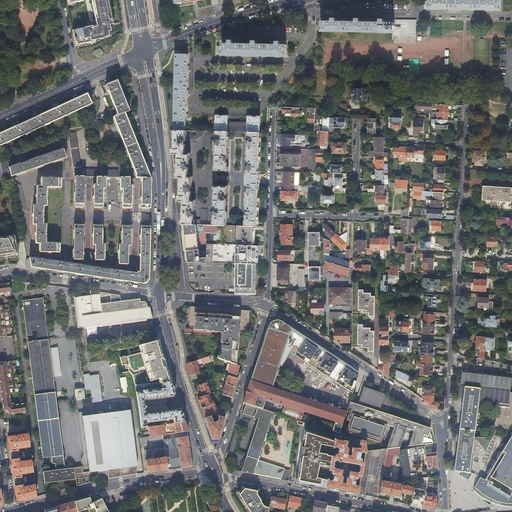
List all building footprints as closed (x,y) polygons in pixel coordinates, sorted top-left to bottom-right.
[(88,26),(74,29),(76,37),(74,37),(75,42),(77,41),(77,44),(78,44),(90,42),(91,44),(92,44),(92,43),(92,41),(95,41),(111,34),(110,28),(110,27),(107,27),(107,25),(113,23),(108,0),(93,0),(97,18),(95,18),(96,21),(96,25),(95,25),(94,23),(90,24),(90,26),(88,26)] [(473,9),(473,0),(424,0),(424,5),(429,6),(429,8),(436,8),(445,8),(461,9),(469,9),(473,9)] [(473,0),(473,9),(485,9),(493,10),(500,10),(500,0),(473,0)] [(380,21),(374,21),(359,21),(359,18),(356,18),(356,21),(350,21),(336,21),(336,18),(332,18),(332,21),(326,21),(322,20),(321,31),(393,32),(393,35),(415,35),(416,20),(393,19),(393,22),(383,22),(383,19),(380,19),(380,21)] [(227,55),(234,55),(251,55),(258,56),(275,56),(281,56),(286,56),(286,44),(280,44),(280,41),(276,41),(276,44),(256,43),(256,41),(253,41),(253,43),(233,43),(233,40),(229,40),(229,43),(223,43),(223,46),(217,46),(217,54),(222,54),(222,55),(227,55)] [(176,54),(174,131),(186,131),(186,120),(188,121),(188,117),(186,117),(186,115),(187,97),(188,97),(188,93),(187,93),(187,91),(187,72),(189,72),(189,69),(187,69),(187,66),(188,54),(176,54)] [(150,177),(146,167),(148,166),(146,162),(144,163),(140,152),(142,151),(141,147),(138,148),(134,136),(136,136),(134,132),(132,133),(128,122),(130,121),(128,117),(126,118),(124,112),(129,110),(126,105),(129,104),(127,100),(125,101),(121,90),(123,89),(121,85),(119,86),(117,80),(106,85),(117,114),(115,115),(116,116),(113,117),(135,173),(135,177),(141,177),(150,177)] [(351,88),(351,95),(353,95),(353,98),(353,100),(365,100),(366,99),(366,93),(364,93),(364,89),(351,88)] [(0,145),(92,104),(87,93),(79,97),(78,95),(77,95),(74,97),(75,99),(59,106),(58,104),(54,106),(55,108),(39,115),(38,113),(34,115),(35,117),(19,124),(18,123),(14,124),(15,126),(0,133),(0,145)] [(436,109),(436,111),(447,112),(448,109),(448,105),(431,104),(431,109),(436,109)] [(299,107),(277,107),(277,111),(283,111),(283,112),(284,112),(291,112),(291,116),(301,116),(301,111),(297,111),(297,109),(299,110),(299,107)] [(435,119),(447,120),(447,115),(449,115),(449,112),(447,112),(436,111),(435,119)] [(229,132),(248,132),(260,132),(260,116),(248,116),(248,122),(228,122),(228,116),(216,115),(216,132),(229,132)] [(345,117),(334,117),(334,127),(339,127),(345,127),(345,122),(345,117)] [(386,118),(386,121),(388,122),(388,127),(400,127),(400,118),(386,117),(386,118)] [(416,119),(415,131),(418,131),(418,130),(423,130),(423,119),(416,119)] [(430,121),(430,123),(435,123),(435,127),(447,128),(447,120),(435,119),(431,119),(430,121)] [(319,149),(322,149),(327,149),(328,138),(328,134),(328,128),(322,128),(321,131),(320,131),(319,149)] [(178,190),(182,224),(196,224),(196,223),(195,223),(195,215),(195,211),(195,210),(195,201),(192,200),(192,186),(192,177),(190,177),(190,174),(189,174),(189,169),(190,169),(190,165),(189,165),(189,154),(186,154),(186,153),(185,154),(186,145),(186,141),(186,131),(174,131),(174,135),(171,136),(174,164),(175,165),(175,166),(176,166),(177,166),(176,176),(176,178),(179,181),(179,188),(178,188),(178,189),(178,190)] [(109,177),(116,177),(120,177),(122,177),(122,169),(83,169),(80,166),(75,132),(68,133),(74,176),(75,176),(84,176),(97,176),(105,177),(109,177)] [(228,158),(229,132),(216,132),(216,139),(215,139),(215,143),(216,144),(215,170),(220,170),(220,171),(223,171),(223,170),(228,170),(228,163),(229,163),(229,159),(228,158)] [(232,225),(237,225),(254,226),(257,226),(260,132),(248,132),(247,142),(247,146),(247,165),(246,165),(246,169),(247,169),(246,188),(245,188),(245,192),(246,193),(245,211),(245,215),(245,216),(245,220),(232,220),(232,225)] [(290,134),(281,134),(281,144),(290,144),(290,141),(290,134)] [(387,156),(387,151),(384,151),(383,141),(385,141),(385,137),(374,137),(374,150),(368,150),(368,156),(387,156)] [(344,153),(344,144),(342,144),(334,143),(333,152),(344,153)] [(409,145),(406,145),(406,147),(405,161),(409,161),(409,157),(423,158),(423,153),(424,145),(418,145),(417,148),(414,148),(414,147),(409,147),(409,145)] [(405,161),(406,147),(399,146),(399,148),(394,147),(393,152),(392,155),(393,157),(398,157),(398,161),(405,161)] [(17,165),(9,167),(11,176),(66,157),(63,148),(55,151),(54,150),(52,152),(53,152),(38,157),(37,157),(36,157),(35,158),(20,163),(18,163),(17,164),(17,165)] [(434,159),(435,159),(445,159),(445,151),(434,150),(434,159)] [(482,156),(483,150),(475,150),(474,159),(475,159),(475,165),(483,166),(484,156),(482,156)] [(282,166),(290,166),(299,167),(299,154),(282,154),(282,166)] [(13,185),(12,183),(11,176),(9,167),(7,159),(0,161),(6,187),(13,185)] [(375,169),(384,169),(384,159),(375,159),(375,169)] [(327,169),(327,173),(330,173),(338,173),(341,173),(341,169),(342,169),(342,168),(342,166),(341,166),(341,164),(331,164),(330,169),(327,169)] [(437,180),(437,182),(443,182),(443,180),(444,167),(434,167),(433,178),(437,178),(437,180)] [(387,184),(387,181),(387,179),(384,179),(384,169),(375,169),(375,175),(375,179),(375,180),(383,180),(384,184),(386,184),(387,184)] [(290,172),(283,171),(282,190),(292,190),(293,184),(293,172),(290,172)] [(335,177),(334,192),(345,192),(345,188),(342,188),(342,177),(345,177),(345,173),(341,173),(338,173),(338,177),(335,177)] [(45,243),(46,224),(42,224),(43,205),(46,205),(46,186),(60,187),(60,179),(60,178),(53,178),(51,176),(49,177),(49,178),(41,178),(41,186),(36,186),(36,194),(35,195),(36,197),(36,205),(33,205),(33,213),(32,213),(31,214),(32,216),(33,216),(32,224),(36,224),(36,232),(35,232),(34,233),(35,235),(36,235),(35,243),(40,243),(40,252),(47,252),(49,253),(51,252),(59,252),(59,243),(45,243)] [(84,176),(75,176),(74,206),(83,206),(83,198),(84,198),(84,196),(84,195),(83,195),(83,187),(84,187),(85,186),(84,184),(84,176)] [(109,179),(109,177),(105,177),(97,176),(96,184),(94,184),(92,186),(93,187),(94,187),(94,195),(93,195),(92,197),(93,198),(93,206),(102,207),(102,189),(104,189),(104,188),(105,188),(105,178),(106,178),(106,179),(109,179)] [(129,185),(129,177),(122,177),(120,177),(116,177),(116,179),(119,179),(119,178),(120,179),(120,188),(120,190),(122,190),(122,207),(131,207),(131,199),(132,197),(131,196),(131,188),(132,187),(131,185),(129,185)] [(150,180),(150,177),(141,177),(140,179),(141,181),(141,196),(139,198),(141,199),(141,211),(149,211),(150,180)] [(406,180),(404,180),(395,179),(394,183),(389,182),(390,181),(387,181),(387,184),(387,185),(387,186),(406,188),(406,180)] [(409,188),(409,190),(421,191),(425,191),(425,187),(423,187),(423,183),(413,182),(412,188),(409,188)] [(29,257),(31,258),(30,250),(28,240),(29,240),(22,210),(25,209),(20,185),(12,183),(13,185),(27,250),(29,257)] [(367,193),(384,193),(384,185),(380,185),(380,186),(375,186),(375,189),(367,189),(367,193)] [(511,187),(484,185),(483,185),(482,200),(483,200),(486,200),(486,199),(490,199),(490,200),(502,201),(502,200),(506,200),(506,201),(511,201),(511,187)] [(213,225),(215,225),(216,225),(226,225),(227,199),(228,198),(228,194),(227,194),(227,186),(223,186),(220,186),(214,186),(214,212),(213,212),(213,213),(213,216),(213,217),(213,225)] [(282,190),(281,190),(280,200),(287,200),(287,201),(288,202),(289,202),(290,202),(291,202),(291,201),(292,201),(297,201),(297,191),(292,190),(282,190)] [(420,198),(420,199),(424,199),(424,196),(432,196),(432,192),(432,191),(429,191),(425,191),(421,191),(421,192),(411,191),(411,193),(413,193),(413,198),(420,198)] [(386,203),(386,195),(383,195),(383,194),(373,194),(373,198),(376,199),(376,203),(386,203)] [(334,203),(334,195),(323,195),(322,203),(334,203)] [(428,215),(427,218),(432,218),(432,217),(441,218),(441,216),(441,210),(432,209),(431,215),(428,215)] [(511,217),(496,217),(496,218),(496,220),(496,221),(495,221),(495,224),(498,225),(501,224),(501,222),(508,223),(508,225),(511,225),(511,227),(511,217)] [(392,233),(410,234),(411,219),(401,219),(400,229),(393,229),(393,225),(388,225),(389,233),(392,233)] [(427,236),(434,236),(434,230),(440,231),(441,221),(432,221),(431,230),(428,230),(427,236)] [(148,279),(149,223),(140,223),(140,234),(139,235),(140,237),(140,253),(139,253),(138,254),(139,256),(140,256),(139,273),(121,271),(121,270),(119,269),(117,270),(101,268),(100,266),(98,267),(82,265),(80,263),(78,264),(78,265),(63,262),(61,261),(60,262),(43,259),(42,258),(40,259),(31,258),(29,257),(29,258),(26,259),(25,266),(31,266),(143,283),(148,279)] [(186,262),(206,263),(206,262),(207,251),(199,251),(196,226),(203,226),(203,231),(215,232),(215,225),(213,225),(196,224),(182,224),(186,262)] [(281,224),(280,236),(292,236),(292,225),(288,224),(284,224),(281,224)] [(325,224),(323,225),(323,226),(323,232),(330,239),(335,234),(325,224)] [(82,233),(83,225),(74,225),(73,259),(82,259),(82,255),(83,253),(82,252),(82,236),(84,235),(83,233),(82,233)] [(91,235),(92,236),(93,236),(93,244),(95,244),(95,252),(94,254),(95,255),(95,259),(103,260),(104,244),(101,244),(102,225),(93,225),(93,233),(92,233),(91,235)] [(237,225),(237,244),(253,245),(254,226),(237,225)] [(130,234),(130,226),(121,226),(121,245),(119,245),(118,264),(127,264),(127,256),(128,255),(127,253),(127,245),(130,245),(130,237),(131,236),(130,234)] [(319,246),(319,232),(308,232),(308,246),(319,246)] [(0,258),(3,258),(3,257),(10,255),(10,257),(18,256),(15,235),(14,235),(14,233),(6,235),(6,236),(2,237),(2,236),(0,236),(0,258)] [(335,234),(330,239),(341,249),(346,244),(346,233),(339,238),(335,234)] [(379,237),(379,250),(389,250),(389,248),(389,235),(385,234),(385,238),(379,237)] [(292,236),(280,236),(280,244),(292,244),(292,236)] [(497,246),(497,236),(487,236),(487,246),(497,246)] [(370,249),(379,250),(379,237),(377,237),(369,237),(370,248),(370,249)] [(418,239),(417,247),(420,247),(420,248),(430,249),(431,239),(424,238),(424,237),(421,237),(420,239),(418,239)] [(323,245),(323,260),(348,268),(349,262),(328,256),(328,254),(328,240),(323,238),(323,245)] [(365,240),(355,240),(355,251),(365,251),(365,240)] [(394,252),(411,253),(413,253),(414,243),(408,243),(408,248),(402,247),(402,241),(398,241),(397,247),(395,247),(394,252)] [(236,246),(236,263),(256,263),(257,257),(257,256),(257,245),(253,245),(237,244),(233,244),(233,246),(236,246)] [(290,250),(278,249),(278,260),(290,260),(290,250)] [(420,253),(420,257),(423,257),(423,269),(433,269),(433,258),(433,254),(420,253)] [(323,260),(323,267),(323,270),(327,270),(352,277),(352,269),(348,268),(323,260)] [(511,260),(504,261),(504,264),(502,264),(502,268),(504,268),(509,268),(509,270),(511,270),(511,269),(511,260)] [(484,265),(484,262),(475,261),(472,261),(472,267),(472,271),(484,272),(484,268),(485,268),(486,266),(484,265)] [(256,263),(236,263),(235,291),(256,292),(256,263)] [(355,266),(354,270),(370,275),(370,265),(361,265),(361,266),(355,266)] [(304,291),(305,291),(309,291),(309,280),(323,280),(323,270),(323,267),(308,266),(308,277),(304,277),(304,286),(304,291)] [(290,267),(277,267),(277,286),(289,287),(290,267)] [(380,275),(380,291),(387,291),(391,291),(391,287),(387,287),(387,278),(387,275),(384,275),(380,275)] [(422,289),(422,294),(423,294),(435,294),(435,290),(436,290),(436,289),(437,286),(439,286),(440,285),(440,284),(439,283),(440,280),(439,279),(437,279),(427,278),(427,279),(423,278),(422,279),(422,282),(421,283),(420,287),(421,288),(422,289)] [(474,285),(472,285),(472,289),(474,289),(474,290),(486,290),(487,279),(474,279),(474,282),(474,285)] [(186,284),(194,292),(199,287),(191,280),(186,284)] [(0,293),(10,292),(9,283),(0,284),(0,293)] [(351,303),(352,288),(329,288),(329,303),(351,303)] [(369,315),(373,315),(374,295),(370,295),(370,292),(362,292),(362,289),(358,288),(358,308),(363,308),(363,311),(369,311),(369,315)] [(131,299),(120,301),(119,295),(99,291),(89,290),(90,294),(90,295),(86,295),(79,296),(74,297),(75,297),(78,327),(78,328),(90,326),(152,318),(152,316),(149,307),(147,307),(147,305),(146,303),(144,301),(143,301),(142,301),(140,301),(139,298),(131,299)] [(295,291),(285,290),(285,303),(295,303),(295,291)] [(435,307),(436,295),(435,294),(423,294),(422,294),(420,293),(420,298),(427,299),(427,306),(434,307),(435,307)] [(489,294),(479,293),(478,307),(493,308),(493,304),(493,302),(492,302),(489,301),(489,294)] [(27,337),(36,336),(45,335),(48,335),(43,300),(22,302),(27,337)] [(318,314),(324,314),(324,303),(316,303),(316,300),(313,300),(313,301),(311,301),(311,303),(310,303),(310,313),(315,313),(318,313),(318,314)] [(230,363),(235,364),(238,329),(245,330),(246,316),(238,316),(239,312),(239,311),(192,308),(191,316),(190,323),(193,324),(193,328),(222,330),(220,355),(218,354),(217,356),(216,356),(216,358),(217,358),(230,363)] [(402,321),(402,331),(408,331),(409,319),(413,320),(414,310),(408,310),(407,313),(409,314),(408,318),(403,318),(402,321)] [(420,318),(420,320),(434,321),(435,312),(424,311),(423,318),(420,318)] [(490,318),(486,317),(485,326),(497,327),(498,315),(490,314),(490,318)] [(358,372),(285,323),(282,321),(279,320),(278,319),(276,319),(273,320),(271,321),(269,323),(268,325),(256,360),(261,362),(259,368),(266,371),(262,384),(250,380),(243,402),(246,403),(262,408),(265,398),(284,404),(281,414),(283,415),(299,420),(300,421),(303,411),(334,421),(331,431),(338,433),(345,412),(273,388),(273,387),(271,387),(279,365),(281,366),(285,360),(287,355),(289,351),(305,361),(303,363),(308,366),(328,379),(329,378),(352,392),(357,377),(355,376),(358,372)] [(467,329),(468,329),(468,325),(466,325),(467,321),(458,321),(458,328),(459,328),(463,329),(467,329)] [(368,350),(369,350),(373,350),(373,330),(369,330),(369,327),(362,327),(362,323),(358,323),(358,343),(362,343),(363,346),(368,347),(368,350)] [(4,325),(0,325),(0,337),(6,337),(5,332),(10,332),(9,325),(5,326),(4,325)] [(382,335),(388,335),(388,326),(379,326),(379,333),(382,334),(382,335)] [(335,338),(333,341),(336,343),(337,341),(342,342),(342,329),(335,328),(334,330),(334,333),(335,334),(335,338)] [(387,344),(388,335),(382,335),(382,337),(379,337),(379,344),(387,344)] [(485,349),(486,336),(477,336),(476,348),(482,349),(482,351),(485,352),(485,349)] [(494,337),(486,336),(485,349),(493,350),(494,337)] [(6,359),(13,358),(13,352),(12,347),(13,339),(12,337),(9,337),(0,338),(0,354),(1,359),(6,359)] [(42,458),(51,457),(63,455),(62,447),(59,418),(53,378),(50,349),(49,341),(37,342),(27,343),(42,458)] [(407,342),(401,341),(400,351),(400,353),(404,353),(404,352),(404,351),(407,351),(408,351),(408,348),(407,348),(407,346),(407,342)] [(62,376),(58,348),(50,349),(53,378),(62,376)] [(132,375),(134,385),(139,384),(138,377),(140,377),(139,375),(146,374),(147,384),(171,381),(161,351),(128,355),(127,355),(128,358),(121,359),(120,357),(120,359),(122,372),(129,371),(132,375)] [(296,364),(293,367),(304,375),(310,368),(292,355),(290,359),(296,364)] [(432,356),(421,355),(421,361),(425,361),(425,364),(432,364),(432,361),(434,361),(434,358),(432,358),(432,356)] [(190,375),(195,373),(199,372),(196,365),(209,360),(207,356),(190,362),(188,363),(186,363),(190,375)] [(256,360),(250,380),(262,384),(266,371),(259,368),(261,362),(256,360)] [(390,362),(389,361),(383,361),(382,361),(382,366),(378,366),(378,370),(388,376),(388,363),(390,363),(390,362)] [(0,371),(15,370),(14,366),(10,366),(9,362),(0,362),(0,371)] [(228,370),(227,374),(227,375),(235,377),(239,365),(235,364),(230,363),(230,364),(227,363),(225,369),(228,370)] [(425,364),(417,363),(417,366),(419,366),(418,375),(419,375),(420,375),(424,375),(424,374),(432,374),(432,365),(432,364),(425,364)] [(0,385),(16,384),(16,382),(12,382),(11,373),(15,372),(15,370),(0,371),(0,385)] [(506,434),(511,426),(511,392),(509,392),(511,376),(471,371),(471,372),(461,371),(458,397),(463,398),(463,399),(458,441),(454,471),(462,472),(462,473),(461,476),(467,480),(472,473),(470,472),(472,455),(483,457),(489,441),(490,439),(473,437),(477,399),(498,402),(497,404),(495,409),(497,410),(494,417),(496,418),(493,426),(495,427),(498,429),(506,434)] [(85,388),(90,387),(92,400),(102,399),(98,373),(83,375),(85,388)] [(225,383),(235,386),(237,378),(235,377),(227,375),(225,383)] [(138,403),(141,427),(146,426),(146,425),(145,425),(145,422),(173,419),(173,423),(184,421),(180,408),(145,412),(144,400),(173,396),(175,393),(171,381),(147,384),(139,384),(134,385),(135,387),(146,386),(147,391),(136,392),(138,403)] [(202,395),(208,393),(209,393),(206,382),(198,384),(202,395)] [(230,396),(231,397),(235,386),(225,383),(221,394),(223,394),(230,396)] [(0,391),(1,400),(10,399),(9,394),(13,393),(13,389),(17,388),(16,384),(0,385),(0,391)] [(421,391),(422,395),(433,395),(433,394),(433,386),(425,386),(420,386),(420,384),(417,384),(417,388),(420,388),(421,388),(421,390),(421,391)] [(85,398),(83,387),(74,388),(76,399),(85,398)] [(429,432),(429,431),(430,428),(379,411),(384,394),(363,387),(357,404),(348,402),(348,403),(345,411),(351,413),(345,431),(380,442),(386,424),(393,427),(387,445),(386,448),(387,448),(399,447),(406,428),(413,430),(408,446),(425,443),(431,443),(433,443),(432,436),(430,433),(429,432)] [(197,397),(200,407),(213,403),(212,401),(210,400),(208,393),(202,395),(197,397)] [(9,415),(25,413),(24,404),(13,405),(13,404),(12,403),(10,403),(10,399),(1,400),(2,409),(9,415)] [(218,415),(217,412),(213,403),(200,407),(204,417),(210,415),(214,414),(218,415)] [(261,446),(273,412),(266,409),(262,408),(246,403),(243,412),(254,416),(254,417),(258,418),(250,442),(243,464),(241,471),(254,474),(271,477),(280,479),(284,468),(283,468),(276,466),(276,465),(276,466),(273,465),(271,464),(270,463),(270,464),(265,462),(264,462),(257,460),(261,446)] [(130,408),(82,414),(88,472),(91,472),(92,477),(93,477),(99,477),(99,479),(108,477),(108,472),(110,471),(110,469),(117,468),(118,476),(137,473),(130,408)] [(218,439),(224,417),(218,415),(216,419),(215,420),(212,422),(210,415),(204,417),(211,438),(218,439)] [(71,445),(67,417),(59,418),(62,447),(71,445)] [(176,433),(187,431),(184,421),(173,423),(169,423),(170,430),(175,429),(176,433)] [(163,424),(148,426),(150,436),(163,434),(164,434),(163,424)] [(493,441),(498,429),(495,427),(489,441),(482,461),(485,462),(493,441)] [(511,429),(505,438),(502,441),(504,443),(498,454),(497,453),(495,456),(496,456),(485,480),(481,477),(475,486),(476,489),(477,491),(478,493),(480,495),(485,498),(486,500),(490,502),(495,504),(501,506),(505,506),(509,507),(511,506),(511,429)] [(296,482),(325,487),(327,478),(328,470),(331,454),(332,448),(334,440),(305,430),(296,482)] [(19,501),(35,496),(34,484),(22,488),(21,485),(20,473),(32,472),(31,460),(18,462),(17,448),(29,446),(28,434),(7,437),(11,464),(12,473),(15,496),(16,499),(19,501)] [(163,440),(163,439),(163,434),(150,436),(142,437),(139,437),(140,444),(163,440)] [(164,447),(167,469),(191,466),(187,436),(163,439),(163,440),(164,447)] [(360,458),(358,458),(359,453),(361,452),(365,453),(365,451),(364,441),(363,441),(358,439),(357,444),(358,444),(358,448),(350,447),(349,451),(350,452),(349,455),(345,454),(347,445),(345,445),(346,441),(334,439),(334,440),(332,448),(333,448),(333,447),(336,447),(337,449),(337,453),(335,453),(334,454),(334,456),(332,456),(332,454),(331,454),(328,470),(331,471),(330,473),(332,474),(332,475),(332,479),(330,480),(327,480),(327,479),(327,478),(325,487),(357,494),(358,486),(355,485),(354,484),(354,479),(356,479),(357,478),(357,476),(360,476),(363,462),(360,462),(360,460),(360,458)] [(435,467),(434,452),(425,454),(424,446),(416,447),(399,449),(400,456),(400,457),(402,476),(402,480),(410,479),(408,461),(426,459),(427,468),(435,467)] [(147,472),(167,469),(164,447),(144,450),(147,472)] [(400,456),(399,449),(399,447),(387,448),(382,473),(389,475),(392,455),(400,456)] [(382,473),(387,448),(386,448),(381,449),(372,493),(377,494),(376,495),(378,495),(378,494),(381,480),(382,473)] [(364,495),(372,450),(365,451),(365,453),(363,462),(360,476),(358,486),(357,494),(364,495)] [(63,455),(51,457),(52,464),(55,463),(55,470),(65,469),(63,455)] [(65,469),(55,470),(43,472),(44,483),(75,480),(74,468),(65,469)] [(108,472),(108,477),(118,476),(117,468),(110,469),(110,471),(108,472)] [(389,482),(381,480),(378,494),(398,498),(399,492),(401,485),(401,484),(391,482),(392,480),(390,479),(389,482)] [(401,485),(399,492),(410,494),(411,487),(408,486),(405,485),(405,486),(401,485)] [(247,511),(258,511),(260,509),(264,507),(264,506),(264,505),(263,503),(262,503),(263,502),(260,498),(258,499),(254,493),(255,489),(239,486),(234,492),(235,495),(247,511)] [(413,487),(411,498),(423,501),(425,491),(425,490),(413,487)] [(423,501),(422,506),(431,508),(435,504),(435,494),(425,491),(423,501)] [(279,498),(271,496),(269,504),(277,506),(279,498)] [(299,508),(301,498),(289,496),(287,506),(299,508)] [(89,497),(74,502),(77,511),(89,508),(89,509),(88,509),(89,511),(107,511),(101,499),(94,501),(90,503),(89,497)] [(286,499),(279,498),(277,506),(277,507),(284,509),(286,499)] [(311,511),(312,511),(324,511),(325,506),(326,503),(314,500),(311,511)] [(76,511),(77,511),(74,502),(56,507),(56,511),(76,511)]
